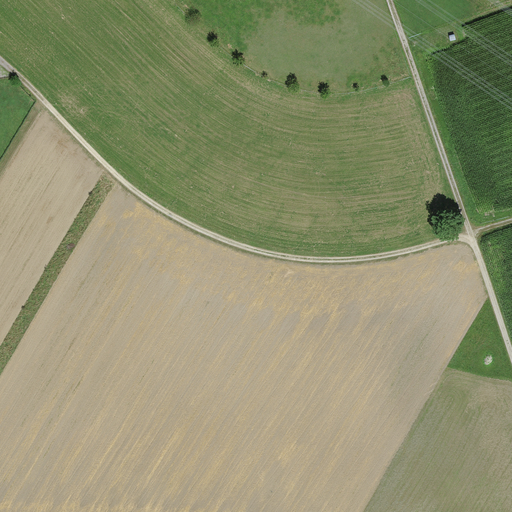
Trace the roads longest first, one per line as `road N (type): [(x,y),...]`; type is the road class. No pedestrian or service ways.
road 1 (track): [(0,58),(134,192),(235,243),(289,258),(350,259),(511,221)]
road 2 (track): [(387,0),(511,360)]
